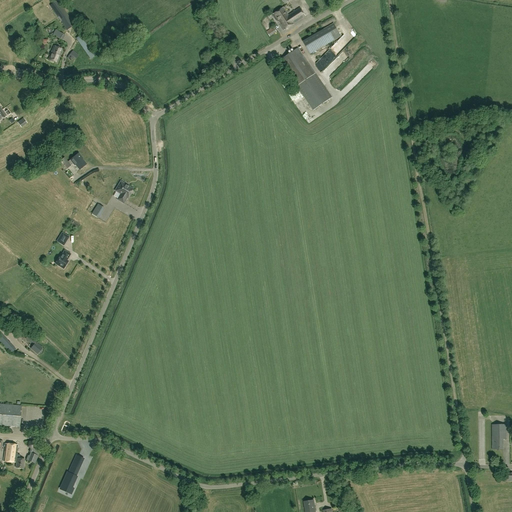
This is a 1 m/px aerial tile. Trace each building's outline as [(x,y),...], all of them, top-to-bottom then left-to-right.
[(67,30),(75,25),(57,0),(50,5),(67,30)] [(294,24),(305,16),(300,8),(289,15),(283,7),(273,14),(275,16),(275,17),(274,18),(276,20),(277,21),(278,20),(279,22),(278,22),(284,31),(294,24)] [(269,30),(273,27),(268,20),(264,22),(269,30)] [(341,36),(333,24),(303,42),(310,54),(341,36)] [(270,36),(277,32),(274,27),(267,32),(270,36)] [(53,34),(62,40),(65,36),(56,30),(53,34)] [(90,59),(98,54),(83,33),(76,38),(90,59)] [(344,34),(341,38),(348,45),(351,41),(344,34)] [(57,63),(63,51),(53,46),(47,58),(57,63)] [(332,97),(317,76),(298,48),(279,61),(298,89),(313,111),(332,97)] [(73,62),(79,55),(72,50),(66,57),(73,62)] [(27,123),(23,118),(17,122),(21,128),(27,123)] [(70,160),(68,162),(64,157),(61,160),(68,168),(71,165),(70,164),(72,162),(75,165),(75,164),(80,170),(86,164),(82,159),(80,157),(81,156),(79,153),(70,160)] [(121,194),(117,199),(124,203),(127,198),(133,189),(125,184),(124,182),(122,181),(120,181),(118,184),(119,185),(115,191),(121,194)] [(99,218),(105,208),(97,204),(92,214),(99,218)] [(64,246),(69,237),(62,232),(56,241),(64,246)] [(60,256),(58,260),(55,264),(64,269),(68,261),(67,260),(70,254),(65,251),(61,257),(60,256)] [(0,331),(0,341),(8,351),(13,346),(0,331)] [(18,336),(24,346),(27,344),(24,338),(26,337),(24,332),(18,336)] [(42,350),(41,348),(42,348),(36,342),(33,339),(31,342),(34,344),(31,348),(37,353),(39,353),(40,353),(41,353),(42,352),(42,351),(42,350)] [(0,425),(20,427),(21,406),(0,404),(0,425)] [(34,411),(34,416),(35,416),(35,422),(39,422),(39,419),(43,419),(43,415),(42,415),(42,411),(34,411)] [(503,439),(506,439),(506,424),(492,425),(492,450),(503,450),(503,439)] [(23,469),(24,460),(19,459),(20,455),(16,455),(17,445),(6,443),(3,461),(15,463),(15,460),(17,460),(16,468),(23,469)] [(39,455),(33,452),(29,461),(35,464),(39,455)] [(71,493),(73,488),(71,487),(76,476),(84,458),(76,455),(68,473),(67,472),(60,488),(71,493)] [(0,479),(0,478),(0,505),(8,506),(10,490),(4,489),(4,494),(0,493),(0,479)] [(315,511),(314,506),(313,506),(313,501),(314,501),(314,500),(304,502),(305,511),(315,511)]
